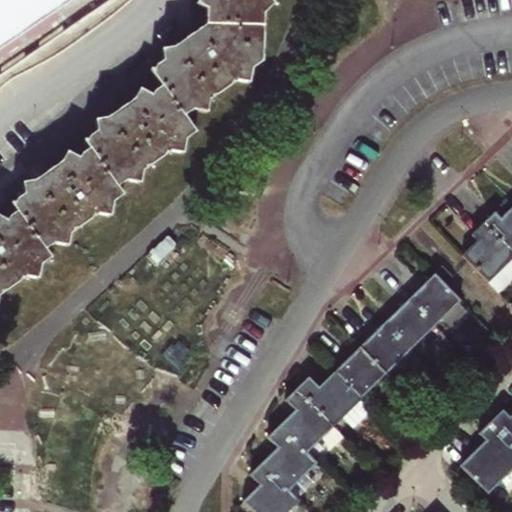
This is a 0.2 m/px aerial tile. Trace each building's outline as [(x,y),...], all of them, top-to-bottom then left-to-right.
[(0,291),(24,275),(37,277),(39,264),(50,256),(45,248),(52,243),(66,245),(69,233),(96,213),(110,216),(113,201),(121,195),(116,187),(126,180),(139,182),(141,172),(169,151),(181,154),(184,139),(194,132),(183,116),(192,110),(206,113),(208,101),(235,81),(247,83),(250,70),(261,62),(262,14),(272,4),(268,0),(197,0),(195,4),(205,8),(204,25),(174,47),(160,49),(162,59),(148,70),(160,87),(148,95),(138,90),(131,99),(107,117),(93,120),(95,132),(83,141),(87,148),(75,157),(66,151),(59,161),(34,180),(21,183),(24,193),(11,203),(16,210),(4,220),(0,217),(0,291)] [(483,225),(511,255),(511,207),(500,219),(494,214),(483,225)] [(499,294),(511,281),(511,255),(483,225),(473,234),(478,239),(461,255),(499,294)] [(445,270),(437,278),(447,289),(455,281),(445,270)] [(462,305),(447,289),(437,278),(412,302),(437,329),(462,305)] [(411,354),(437,329),(412,302),(386,327),(411,354)] [(386,378),(411,354),(386,327),(362,351),(386,378)] [(362,401),(386,378),(362,351),(337,375),(362,401)] [(355,429),(372,412),(362,401),(337,375),(321,391),(308,379),(298,389),(334,428),(344,418),(355,429)] [(308,454),(334,428),(298,389),(285,402),(294,412),(281,425),(308,454)] [(511,444),(511,415),(509,419),(502,412),(491,423),(511,444)] [(485,493),(511,466),(511,444),(491,423),(477,435),(483,442),(459,465),(485,493)] [(264,461),(290,489),(317,464),(308,454),(281,425),(269,436),(278,446),(264,461)] [(256,511),(288,511),(301,500),(290,489),(264,461),(250,475),(258,485),(244,498),(256,511)]
